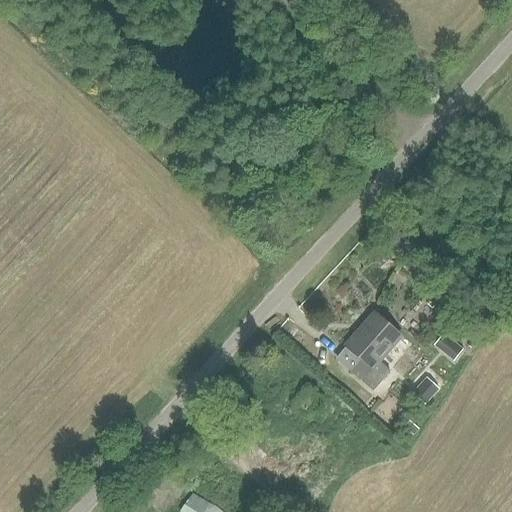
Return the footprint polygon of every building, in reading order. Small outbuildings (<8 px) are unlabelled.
[(345,347),(360,360),(350,372),(372,392),(389,372),(378,362),(400,337),(374,314),(345,347)] [(453,363),(463,351),(443,334),(433,346),(453,363)] [(423,402),(437,386),(428,378),(414,393),(423,402)] [(306,419),(321,403),(307,390),(292,407),(306,419)] [(229,511),(195,493),(183,511),(229,511)]
